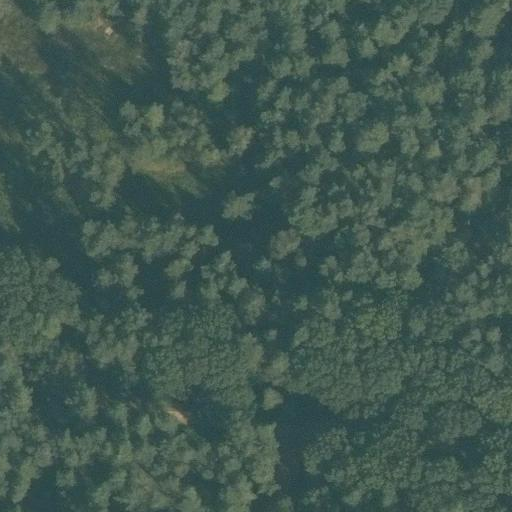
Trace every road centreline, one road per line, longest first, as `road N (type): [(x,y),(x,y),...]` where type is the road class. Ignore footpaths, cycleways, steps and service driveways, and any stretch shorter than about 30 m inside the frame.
road 1 (track): [(320,432),(129,406),(0,367)]
road 2 (track): [(320,432),(511,194)]
road 3 (track): [(511,466),(402,437),(320,432)]
